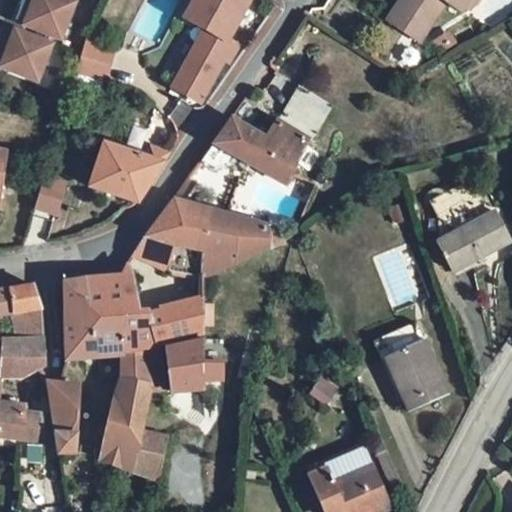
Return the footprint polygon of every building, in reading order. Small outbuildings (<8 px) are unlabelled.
[(78,4),(68,0),(20,0),(10,27),(61,46),(78,4)] [(236,0),(196,0),(186,19),(206,31),(221,39),(214,52),(199,44),(175,89),(202,103),(226,60),(231,62),(239,47),(229,41),(248,6),(236,0)] [(403,0),(390,20),(423,41),(450,2),(460,8),(465,0),(403,0)] [(106,80),(117,38),(103,35),(106,26),(94,24),(86,57),(81,74),(106,80)] [(57,46),(8,27),(0,46),(6,48),(0,64),(44,82),(57,46)] [(206,31),(199,44),(214,52),(221,39),(206,31)] [(77,89),(102,95),(106,80),(81,74),(77,89)] [(231,117),(213,141),(243,159),(289,185),(294,171),(297,161),(304,148),(312,139),(336,104),(304,82),(280,117),(278,116),(264,137),(245,125),(231,117)] [(243,159),(213,141),(198,162),(214,171),(243,159)] [(89,185),(141,201),(171,151),(148,143),(143,155),(104,142),(89,185)] [(42,176),(34,212),(58,218),(66,182),(42,176)] [(242,219),(173,197),(148,231),(147,234),(208,256),(244,251),(242,219)] [(431,221),(440,242),(440,262),(456,255),(442,226),(474,211),(481,225),(489,221),(477,199),(431,221)] [(511,263),(511,262),(489,221),(481,225),(474,211),(442,226),(456,255),(440,262),(456,293),(511,263)] [(207,278),(287,243),(284,227),(274,230),(276,225),(242,219),(244,251),(208,256),(207,278)] [(208,256),(147,234),(127,267),(207,278),(208,256)] [(120,317),(122,354),(159,347),(149,312),(139,313),(134,280),(127,267),(122,275),(87,279),(93,320),(120,317)] [(87,279),(64,282),(67,357),(122,354),(120,317),(93,320),(87,279)] [(14,317),(17,342),(18,354),(3,353),(2,375),(25,376),(42,365),(46,363),(43,308),(33,283),(11,287),(14,317)] [(0,317),(14,317),(11,287),(0,289),(0,317)] [(207,328),(207,309),(207,304),(178,308),(178,343),(202,339),(206,338),(207,328)] [(159,347),(163,346),(178,343),(178,308),(149,312),(159,347)] [(446,397),(411,325),(372,344),(407,416),(446,397)] [(163,346),(159,347),(122,354),(123,374),(121,380),(117,397),(103,456),(102,459),(119,466),(136,472),(143,431),(147,403),(150,387),(163,385),(166,385),(164,359),(163,346)] [(166,385),(163,385),(163,388),(163,400),(200,392),(200,383),(219,383),(220,366),(203,366),(202,347),(164,359),(166,385)] [(0,374),(2,375),(3,353),(0,352),(0,435),(46,442),(43,412),(24,410),(24,402),(2,400),(2,394),(0,393),(0,374)] [(62,382),(48,380),(57,445),(57,450),(74,453),(81,384),(62,382)] [(143,431),(136,472),(161,481),(166,455),(168,440),(152,433),(143,431)] [(344,505),(347,511),(380,511),(377,505),(391,499),(365,442),(309,469),(329,511),(344,505)]
